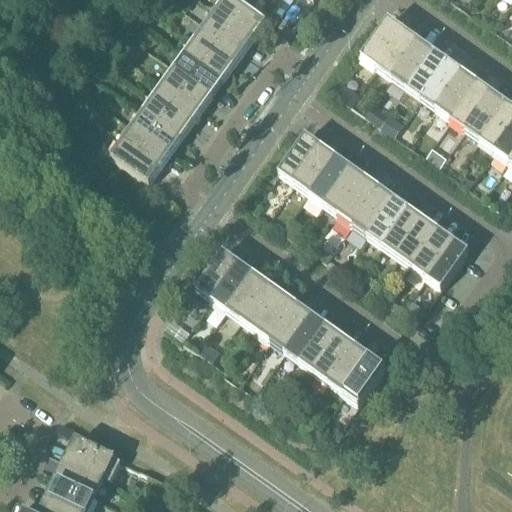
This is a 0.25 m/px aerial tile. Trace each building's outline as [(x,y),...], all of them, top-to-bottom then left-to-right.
[(191,0),(177,0),(172,8),(186,18),(196,3),(191,0)] [(133,3),(128,9),(134,13),(139,7),(133,3)] [(229,5),(219,19),(253,44),(263,29),(264,29),(264,28),(230,3),(229,4),(229,5)] [(219,19),(208,34),(243,58),(253,44),(219,19)] [(387,29),(362,64),(363,64),(364,64),(378,75),(402,40),(388,30),(387,29)] [(208,34),(198,48),(232,73),(243,58),(208,34)] [(402,40),(378,75),(393,85),(417,51),(402,40)] [(198,48),(187,63),(222,88),(232,73),(198,48)] [(417,51),(393,85),(407,95),(432,61),(417,51)] [(432,61),(407,95),(422,106),(447,71),(432,61)] [(187,63),(177,78),(211,102),(222,88),(187,63)] [(447,71),(422,106),(437,116),(461,82),(447,71)] [(177,78),(166,92),(201,117),(211,102),(177,78)] [(461,82),(437,116),(451,127),(476,92),(461,82)] [(344,90),(337,102),(350,111),(358,100),(344,90)] [(166,92),(156,107),(190,131),(201,117),(166,92)] [(476,92),(451,127),(466,137),(491,103),(476,92)] [(491,103),(466,137),(481,147),(505,113),(491,103)] [(156,107),(145,122),(180,146),(190,131),(156,107)] [(511,117),(505,113),(481,147),(495,158),(511,134),(511,117)] [(389,120),(381,132),(395,141),(403,129),(389,120)] [(145,122),(135,136),(169,161),(180,146),(145,122)] [(511,134),(495,158),(510,168),(511,165),(511,134)] [(135,136),(124,151),(159,175),(169,161),(135,136)] [(304,145),(280,180),(281,180),(295,191),(320,156),(305,146),(306,146),(304,145)] [(114,165),(113,166),(148,191),(148,190),(159,175),(124,151),(114,165)] [(432,153),(426,162),(439,171),(445,162),(432,153)] [(320,156),(295,191),(310,201),(335,167),(320,156)] [(335,167),(310,201),(325,211),(349,177),(335,167)] [(349,177),(325,211),(339,222),(364,188),(349,177)] [(364,188),(339,222),(354,232),(379,198),(364,188)] [(379,198),(354,232),(369,243),(393,208),(379,198)] [(393,208),(369,243),(383,253),(408,219),(393,208)] [(408,219),(383,253),(398,264),(423,229),(408,219)] [(423,229),(398,264),(413,274),(437,240),(423,229)] [(437,240),(413,274),(427,285),(452,250),(437,240)] [(452,250),(427,285),(442,295),(443,296),(467,261),(466,260),(452,250)] [(89,260),(88,262),(97,269),(103,261),(94,254),(92,256),(89,260)] [(222,261),(197,296),(198,297),(198,296),(213,307),(237,272),(223,262),(222,261)] [(237,272),(213,307),(227,317),(252,283),(237,272)] [(252,283),(227,317),(242,328),(267,293),(252,283)] [(267,293),(242,328),(257,338),(281,304),(267,293)] [(281,304),(257,338),(271,348),(296,314),(281,304)] [(296,314),(271,348),(286,359),(311,325),(296,314)] [(311,325),(286,359),(301,369),(325,335),(311,325)] [(180,331),(174,340),(184,347),(190,338),(180,331)] [(325,335),(301,369),(315,380),(340,345),(325,335)] [(340,345),(315,380),(330,390),(355,356),(340,345)] [(355,356),(330,390),(345,401),(369,366),(355,356)] [(369,366),(345,401),(359,411),(360,412),(385,377),(384,376),(384,377),(369,366)] [(76,446),(65,469),(103,488),(104,486),(110,489),(120,468),(114,465),(115,465),(76,446)] [(65,469),(55,488),(94,507),(103,488),(65,469)] [(150,482),(140,504),(155,511),(156,511),(158,508),(167,490),(150,482)] [(55,488),(46,508),(53,511),(91,511),(94,507),(55,488)]
